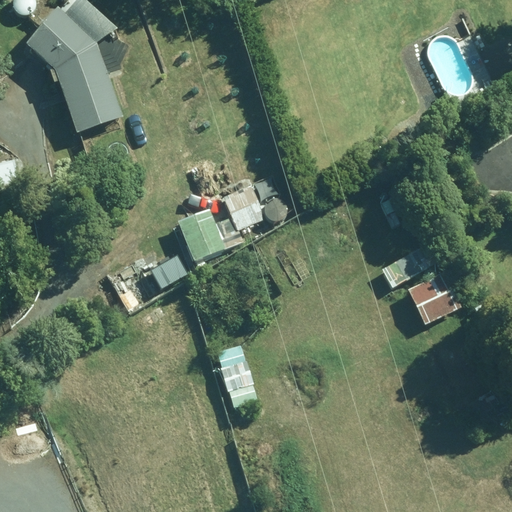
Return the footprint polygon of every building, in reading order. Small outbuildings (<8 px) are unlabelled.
[(113,32),(77,0),(66,0),(19,50),(49,79),(49,78),(71,139),(118,122),(91,48),(113,32)] [(392,196),(375,203),(389,234),(406,227),(392,196)] [(261,212),(259,213),(253,201),(224,216),(234,237),(263,222),(265,224),(267,225),(268,226),(270,226),(272,227),(274,227),(276,226),(278,225),(280,224),(282,223),(283,221),(284,220),(285,218),(285,216),(285,214),(285,212),(284,210),(283,208),(282,206),(281,205),(279,204),(277,203),(275,202),(273,202),(271,202),(269,203),(267,203),(265,205),(264,206),(263,208),(262,209),(261,211),(261,212)] [(212,218),(181,227),(193,266),(224,257),(212,218)] [(421,246),(404,255),(415,275),(432,266),(421,246)] [(153,269),(115,290),(130,319),(168,298),(153,269)] [(219,376),(245,368),(238,346),(213,354),(219,376)] [(233,413),(256,404),(248,383),(224,393),(233,413)]
